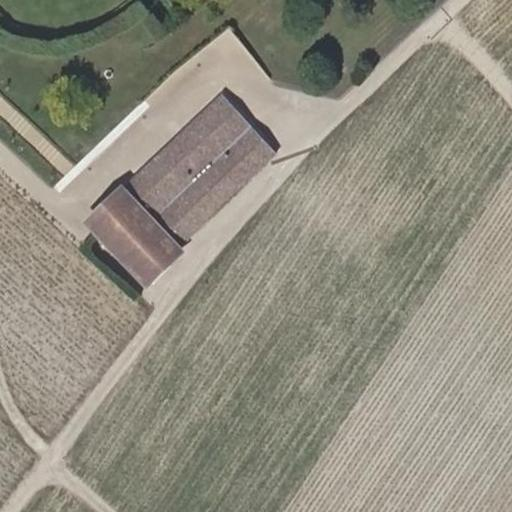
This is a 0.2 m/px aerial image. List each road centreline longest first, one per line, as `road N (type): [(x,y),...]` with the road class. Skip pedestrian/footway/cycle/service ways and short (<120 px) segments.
road 1 (track): [(283,184),(168,299),(42,459)]
road 2 (track): [(511,432),(283,184)]
road 3 (track): [(283,184),(438,30),(511,102)]
road 4 (track): [(2,511),(42,459),(100,511)]
